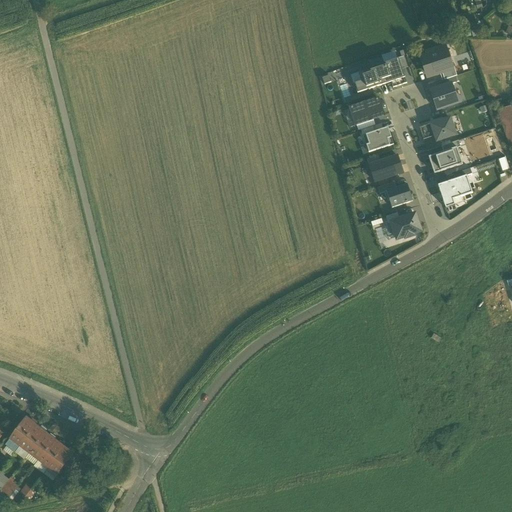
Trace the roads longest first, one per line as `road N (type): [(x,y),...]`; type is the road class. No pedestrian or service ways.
road 1 (unclassified): [(429,248),(253,346),(167,448),(151,449)]
road 2 (unclassified): [(151,449),(0,379)]
road 3 (residential): [(439,242),(401,124)]
